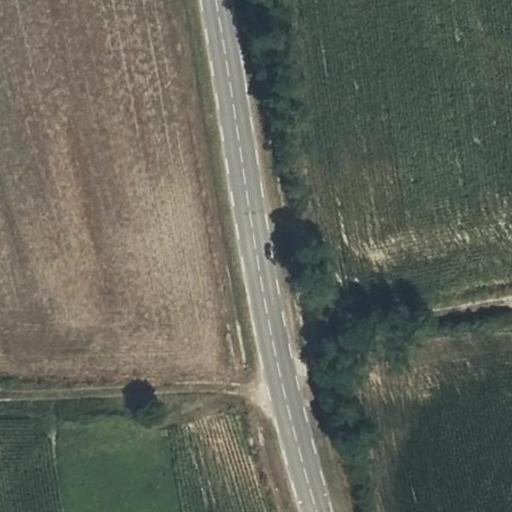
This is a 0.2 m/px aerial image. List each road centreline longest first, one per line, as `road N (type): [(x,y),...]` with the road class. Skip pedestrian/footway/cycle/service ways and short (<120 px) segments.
road 1 (tertiary): [(315,511),(252,240),(213,0)]
road 2 (track): [(284,392),(144,385),(0,400)]
road 3 (track): [(275,352),(511,299)]
